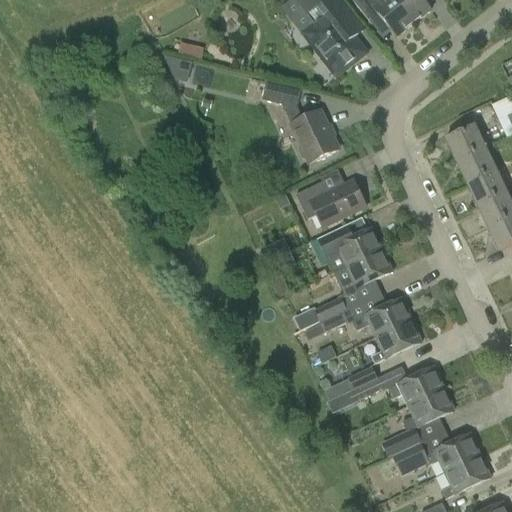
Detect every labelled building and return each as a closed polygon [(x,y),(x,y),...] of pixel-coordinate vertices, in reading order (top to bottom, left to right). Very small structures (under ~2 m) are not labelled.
[(383,0),(380,3),(377,0),(355,0),(355,1),(370,20),(379,13),(398,36),(415,22),(397,0),(383,0)] [(431,10),(423,0),(397,0),(415,22),(431,10)] [(364,56),(333,15),(304,37),(336,78),(364,56)] [(203,60),(205,49),(181,44),(179,56),(203,60)] [(367,59),(354,68),(363,80),(375,71),(367,59)] [(319,114),(301,122),(296,111),(301,92),(265,84),(261,103),(282,108),(309,166),(337,152),(319,114)] [(492,107),(507,140),(511,137),(511,102),(510,99),(492,107)] [(456,163),(485,149),(474,127),(445,141),(456,163)] [(485,149),(456,163),(466,185),(496,171),(485,149)] [(496,171),(466,185),(477,208),(506,194),(496,171)] [(352,184),(327,196),(322,186),(296,198),(308,223),(317,219),(323,231),(365,210),(352,184)] [(511,205),(506,194),(477,208),(488,230),(511,218),(511,205)] [(511,218),(488,230),(499,252),(511,245),(511,218)] [(338,231),(316,242),(310,245),(321,267),(328,264),(333,276),(345,270),(346,271),(382,254),(371,232),(345,245),(338,231)] [(346,271),(352,284),(339,290),(343,298),(392,275),(382,254),(346,271)] [(320,325),(347,312),(342,300),(314,313),(320,325)] [(401,302),(365,319),(353,325),(357,334),(369,328),(375,341),(411,324),(401,302)] [(347,312),(320,325),(321,327),(305,335),(309,343),(347,325),(343,315),(348,313),(347,312)] [(375,341),(382,355),(371,360),(375,368),(422,345),(411,324),(375,341)] [(408,383),(388,392),(393,403),(403,398),(408,409),(444,392),(433,370),(408,383)] [(372,372),(350,383),(355,394),(357,393),(377,383),(372,372)] [(357,393),(362,402),(382,392),(377,383),(357,393)] [(392,443),(384,447),(390,459),(393,458),(394,459),(429,442),(423,430),(440,421),(454,415),(444,392),(408,409),(413,420),(403,424),(408,436),(392,443)] [(355,394),(350,396),(354,405),(362,402),(357,393),(355,394)] [(429,442),(394,459),(398,469),(420,459),(421,461),(426,459),(430,468),(439,463),(445,477),(480,460),(470,438),(452,446),(435,455),(429,442)] [(445,477),(452,490),(442,494),(446,502),(490,481),(480,460),(445,477)]
